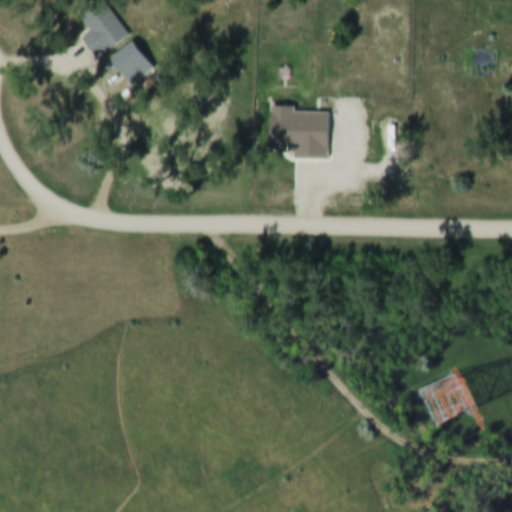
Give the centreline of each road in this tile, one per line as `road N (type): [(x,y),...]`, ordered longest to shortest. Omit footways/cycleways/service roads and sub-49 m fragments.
road 1 (residential): [(511,461),(421,452),(381,425),(227,256),(191,235),(0,229)]
road 2 (residential): [(511,68),(439,64),(399,19),(204,19),(136,28),(0,114)]
